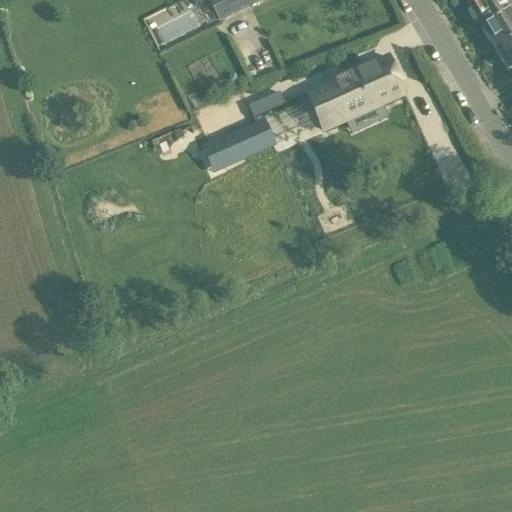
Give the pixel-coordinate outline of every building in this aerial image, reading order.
[(208,0),(220,23),(265,0),(208,0)] [(511,10),(505,0),(480,0),(468,7),(481,29),(511,10)] [(511,10),(481,29),(494,51),(511,40),(511,10)] [(511,40),(494,51),(507,73),(511,70),(511,40)] [(389,59),(309,95),(325,131),(405,96),(389,59)] [(279,93),(248,107),(254,119),(285,105),(279,93)] [(264,120),(224,138),(236,165),(276,147),(264,120)] [(277,154),(256,164),(267,186),(288,177),(277,154)]
